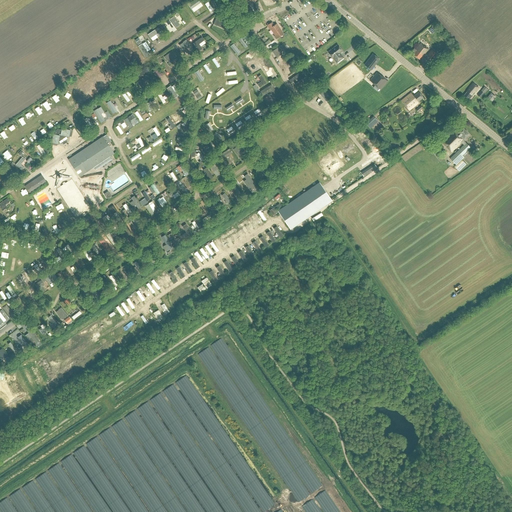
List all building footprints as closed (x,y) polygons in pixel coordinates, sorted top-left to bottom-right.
[(207,7),(206,8),(207,10),(215,6),(212,1),(206,5),(207,7)] [(222,24),(224,19),(217,16),(213,24),(227,30),(228,26),(222,24)] [(275,25),(272,22),(267,25),(277,39),(284,34),(277,24),(275,25)] [(197,30),(187,38),(197,50),(207,42),(197,30)] [(239,40),(245,48),(248,45),(242,37),(239,40)] [(267,39),(264,41),(265,43),(262,45),(263,48),(270,44),(267,39)] [(179,45),(181,48),(182,49),(186,46),(190,51),(193,48),(186,40),(179,45)] [(237,54),(240,52),(233,43),(230,46),(237,54)] [(424,53),(427,49),(421,43),(412,54),(418,59),(423,52),(424,53)] [(181,51),(175,44),(173,46),(178,54),(181,51)] [(337,63),(344,58),(341,53),(343,51),(338,45),(329,52),(337,63)] [(177,60),(171,52),(164,57),(166,60),(170,57),(173,62),(177,60)] [(372,69),(379,59),(373,55),(366,65),(372,69)] [(201,65),(206,74),(210,72),(205,63),(201,65)] [(198,70),(194,72),(200,81),(204,79),(198,70)] [(381,90),(388,81),(377,72),(370,81),(381,90)] [(143,90),(146,88),(143,83),(147,80),(145,76),(137,82),(143,90)] [(472,83),(469,87),(466,91),(467,91),(463,96),(468,100),(472,95),(472,96),(478,88),(472,83)] [(263,89),(266,94),(270,92),(272,97),(276,95),(271,85),(263,89)] [(481,98),(488,89),(484,86),(477,95),(481,98)] [(198,100),(202,97),(197,89),(192,92),(198,100)] [(423,97),(418,92),(413,96),(411,93),(401,100),(409,110),(419,103),(418,102),(423,97)] [(492,102),(496,97),(491,93),(487,98),(492,102)] [(139,122),(142,120),(137,110),(133,112),(139,122)] [(130,113),(128,116),(133,121),(136,118),(130,113)] [(370,128),(378,121),(373,116),(365,123),(370,128)] [(166,126),(168,124),(170,126),(174,123),(169,117),(163,122),(166,126)] [(127,129),(131,127),(125,118),(113,125),(119,135),(124,132),(120,126),(122,130),(126,127),(127,129)] [(155,125),(146,131),(149,135),(158,129),(155,125)] [(469,135),(462,127),(457,132),(454,129),(441,141),(451,152),(461,142),(464,145),(450,158),(456,165),(464,157),(462,155),(470,148),(463,140),(469,135)] [(71,130),(62,128),(62,130),(58,129),(56,130),(55,134),(54,134),(52,142),(58,144),(59,142),(64,142),(66,141),(68,136),(69,136),(71,130)] [(213,132),(209,134),(212,138),(218,134),(216,130),(213,132)] [(134,145),(136,149),(143,146),(139,136),(134,138),(137,143),(134,145)] [(97,172),(105,166),(102,162),(114,154),(103,137),(69,159),(80,176),(93,167),(97,172)] [(206,155),(215,149),(209,141),(206,143),(209,148),(204,152),(206,155)] [(239,158),(242,156),(239,151),(243,148),(240,144),(233,149),(239,158)] [(202,158),(198,150),(192,153),(197,161),(202,158)] [(456,169),(459,172),(466,165),(463,161),(456,169)] [(109,166),(103,170),(106,176),(113,171),(109,166)] [(368,173),(370,171),(369,169),(367,171),(365,169),(360,174),(364,179),(370,174),(368,173)] [(30,194),(47,183),(41,175),(24,186),(30,194)] [(247,186),(252,182),(247,175),(244,177),(246,179),(243,181),(247,186)] [(163,177),(161,178),(162,180),(159,181),(163,188),(168,185),(163,177)] [(291,229),(332,201),(319,182),(278,211),(291,229)] [(153,183),(149,186),(154,194),(158,191),(153,183)] [(234,198),(240,193),(234,185),(231,188),(235,192),(231,195),(234,198)] [(145,201),(148,199),(143,191),(140,193),(145,201)] [(225,203),(229,200),(223,193),(220,195),(225,203)] [(0,207),(2,211),(8,207),(6,204),(10,201),(8,198),(0,203),(0,207)] [(121,205),(123,209),(120,210),(122,213),(124,212),(125,214),(129,212),(125,203),(121,205)] [(200,218),(202,222),(210,217),(208,213),(200,218)] [(180,236),(183,240),(192,234),(186,224),(182,226),(186,232),(180,236)] [(103,240),(99,241),(104,250),(107,249),(103,240)] [(52,251),(54,258),(60,256),(57,249),(52,251)] [(83,255),(88,260),(93,255),(88,250),(83,255)] [(69,275),(76,272),(72,264),(65,266),(69,275)] [(41,294),(46,291),(42,286),(44,284),(42,280),(35,285),(41,294)] [(8,285),(5,287),(9,294),(13,292),(8,285)] [(94,291),(88,296),(94,303),(100,298),(94,291)] [(13,313),(6,305),(3,307),(9,316),(13,313)] [(15,337),(21,343),(24,341),(18,334),(15,337)] [(10,341),(7,343),(13,352),(16,350),(10,341)]
